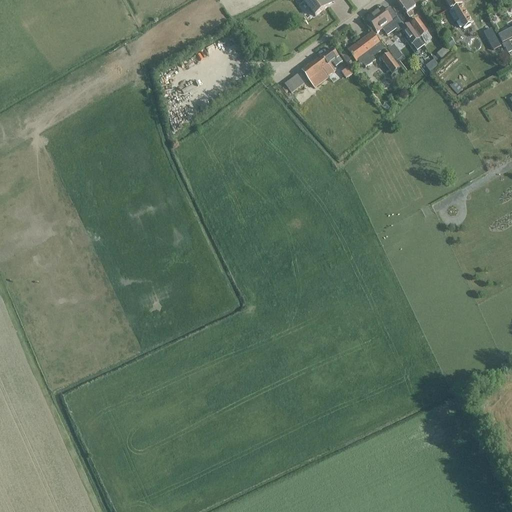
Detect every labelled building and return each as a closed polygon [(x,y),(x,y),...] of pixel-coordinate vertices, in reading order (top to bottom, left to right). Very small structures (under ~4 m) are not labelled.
[(308,0),(304,3),(315,18),(327,9),(323,2),(326,0),(308,0)] [(416,9),(415,9),(410,2),(409,0),(394,0),(406,16),(408,18),(413,15),(411,13),(416,9)] [(412,0),(410,2),(415,9),(427,0),(426,0),(412,0)] [(463,30),(472,24),(457,0),(444,0),(444,1),(450,12),(452,11),(463,30)] [(376,34),(383,30),(385,33),(387,34),(389,34),(393,30),(394,29),(394,27),(391,23),(392,23),(391,23),(397,19),(389,9),(384,13),(382,9),(366,21),(376,34)] [(417,20),(410,25),(420,38),(421,37),(425,44),(432,39),(427,33),(426,33),(417,20)] [(408,26),(401,31),(411,46),(419,41),(408,26)] [(371,35),(352,48),(348,52),(356,64),(357,63),(361,67),(363,66),(365,69),(375,62),(373,60),(384,52),(371,35)] [(395,45),(389,50),(394,57),(401,52),(395,45)] [(443,62),(451,55),(445,47),(436,54),(443,62)] [(335,68),(341,63),(331,50),(301,73),(314,91),(329,80),(328,79),(335,73),(329,65),(332,64),(335,68)] [(346,56),(342,59),(347,65),(351,62),(346,56)] [(399,70),(388,56),(381,61),(392,75),(399,70)] [(297,76),(284,86),(291,95),(304,85),(297,76)]
